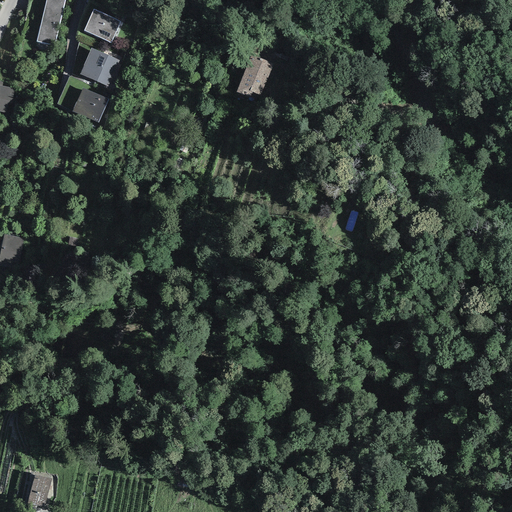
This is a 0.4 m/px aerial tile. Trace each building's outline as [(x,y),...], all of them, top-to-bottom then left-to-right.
[(65,0),(46,0),(37,42),(55,46),(65,0)] [(121,21),(93,9),(84,30),(111,43),(121,21)] [(120,61),(91,48),(79,74),(108,87),(120,61)] [(273,64),(251,54),(236,92),(250,98),(253,92),(260,95),(273,64)] [(3,82),(0,81),(0,111),(15,114),(20,89),(2,86),(3,82)] [(98,123),(108,99),(82,88),(72,111),(98,123)] [(24,238),(4,234),(0,253),(0,267),(18,271),(24,238)] [(52,479),(34,474),(27,504),(45,506),(52,479)]
